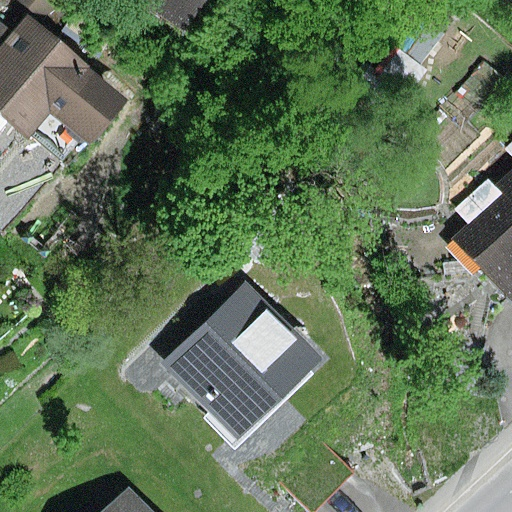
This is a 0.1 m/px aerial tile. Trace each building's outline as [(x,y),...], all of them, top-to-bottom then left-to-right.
[(44,0),(12,0),(38,20),(50,5),(44,0)] [(129,0),(179,33),(201,0),(129,0)] [(119,97),(20,18),(9,31),(0,42),(0,121),(24,140),(44,114),(81,144),(119,97)] [(0,42),(9,31),(0,24),(0,42)] [(391,46),(367,76),(398,100),(422,70),(391,46)] [(511,209),(511,222),(469,261),(511,308),(511,207),(511,208),(511,209)] [(324,366),(236,279),(156,360),(244,447),(324,366)] [(277,480),(309,511),(310,511),(352,471),(319,439),(277,480)] [(139,511),(124,496),(108,511),(139,511)]
